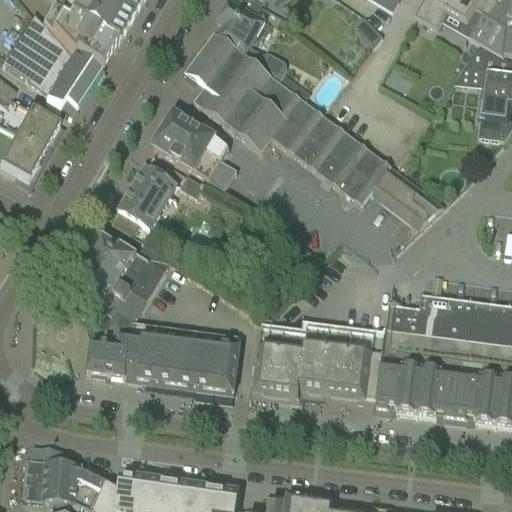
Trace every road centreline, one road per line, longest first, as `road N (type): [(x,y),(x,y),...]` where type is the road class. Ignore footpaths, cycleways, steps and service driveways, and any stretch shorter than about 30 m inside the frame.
road 1 (tertiary): [(19,424),(66,447),(511,506)]
road 2 (tertiary): [(511,472),(100,421),(42,404)]
road 3 (tertiary): [(45,230),(181,0)]
